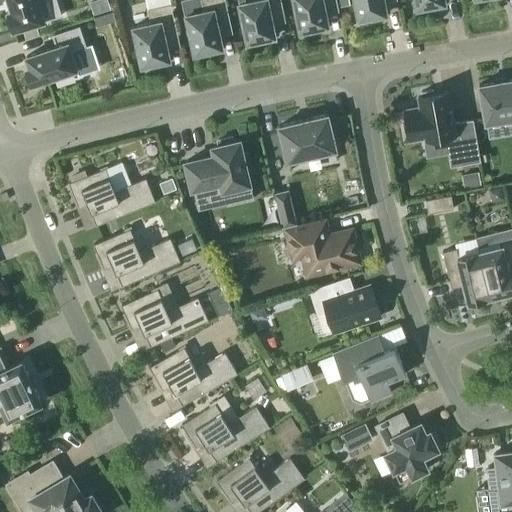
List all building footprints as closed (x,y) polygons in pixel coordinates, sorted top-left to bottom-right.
[(9,0),(12,10),(8,11),(14,30),(44,20),(38,0),(9,0)] [(201,0),(204,10),(186,14),(195,53),(198,53),(198,55),(214,51),(213,49),(223,47),(221,35),(234,32),(226,0),(201,0)] [(252,0),(240,3),(248,42),(251,41),(251,43),(266,40),(266,38),(276,36),(274,24),(286,21),(281,0),(252,0)] [(294,0),(301,31),(304,30),(304,32),(319,29),(319,27),(329,25),(327,13),(339,11),(337,0),(294,0)] [(355,0),(359,19),(362,18),(363,20),(378,17),(377,15),(387,13),(385,2),(393,0),(355,0)] [(416,0),(418,8),(421,7),(421,9),(436,7),(436,5),(446,3),(445,0),(416,0)] [(151,22),(134,26),(142,65),(145,65),(146,67),(161,63),(160,61),(170,59),(168,47),(181,44),(172,3),(148,9),(151,22)] [(57,45),(27,56),(30,66),(27,68),(32,84),(81,68),(75,51),(87,47),(79,25),(53,34),(57,45)] [(482,84),(480,84),(480,86),(486,121),(486,123),(488,122),(511,117),(511,79),(508,80),(508,79),(496,81),(496,82),(482,84)] [(406,118),(402,119),(405,132),(409,131),(410,140),(426,137),(427,139),(446,136),(455,134),(461,164),(481,161),(474,119),(455,122),(449,91),(443,92),(444,94),(438,95),(437,93),(435,93),(434,89),(421,92),(422,96),(419,96),(421,107),(405,110),(405,111),(406,118)] [(328,114),(279,125),(288,160),(337,149),(328,114)] [(207,156),(186,161),(193,188),(194,188),(199,210),(228,203),(225,189),(251,183),(247,169),(252,168),(248,152),(244,153),(240,139),(234,141),(233,136),(218,140),(219,144),(213,146),(215,154),(216,157),(208,159),(207,156)] [(74,181),(69,182),(80,207),(88,204),(97,225),(156,201),(146,178),(116,190),(106,167),(86,176),(84,172),(72,176),(74,181)] [(479,171),(462,174),(465,187),(481,184),(479,171)] [(503,186),(489,189),(492,202),(505,200),(503,186)] [(289,189),(274,192),(283,227),(297,224),(289,189)] [(452,194),(426,199),(429,213),(454,208),(452,194)] [(290,244),(286,247),(288,255),(293,257),(293,259),(310,255),(314,273),(361,262),(358,247),(359,245),(356,234),(354,232),(353,228),(329,234),(326,219),(286,229),(290,244)] [(131,228),(94,244),(105,268),(113,265),(122,286),(181,260),(171,237),(140,250),(131,228)] [(502,246),(480,251),(491,297),(511,291),(511,282),(508,266),(511,265),(511,238),(501,241),(502,246)] [(457,248),(443,252),(450,281),(463,277),(469,302),(491,297),(480,251),(459,257),(457,248)] [(350,277),(310,290),(318,314),(327,312),(334,331),(381,316),(371,284),(354,290),(350,289),(348,290),(345,280),(350,278),(350,277)] [(222,286),(208,292),(219,315),(232,309),(222,286)] [(158,288),(122,305),(133,329),(142,325),(151,346),(209,319),(198,296),(168,310),(158,288)] [(263,306),(250,311),(253,322),(267,318),(263,306)] [(379,333),(333,352),(344,378),(353,375),(356,382),(363,379),(372,400),(392,392),(388,381),(406,373),(395,346),(395,345),(385,349),(380,347),(375,336),(379,334),(379,333)] [(185,346),(150,366),(163,389),(172,385),(183,404),(238,373),(226,351),(197,368),(185,346)] [(0,347),(0,400),(8,418),(42,402),(22,360),(9,366),(1,348),(0,347)] [(287,389),(314,379),(307,362),(280,373),(287,389)] [(300,401),(317,394),(311,381),(295,388),(300,401)] [(216,402),(182,424),(197,447),(205,441),(217,460),(270,426),(257,405),(229,423),(216,402)] [(403,412),(377,425),(389,450),(385,452),(394,470),(395,470),(400,482),(412,476),(413,476),(429,468),(423,456),(440,448),(438,445),(441,443),(435,431),(432,433),(431,430),(427,432),(421,421),(410,427),(403,412)] [(291,415),(273,427),(284,443),(302,432),(291,415)] [(366,420),(353,426),(359,439),(372,432),(366,420)] [(498,467),(488,468),(490,488),(500,487),(502,502),(507,501),(507,508),(500,509),(500,511),(511,511),(511,450),(496,452),(498,467)] [(249,457),(217,480),(233,502),(241,496),(251,511),(257,511),(305,477),(291,457),(264,477),(249,457)] [(101,511),(92,495),(85,500),(82,501),(78,494),(81,493),(70,475),(63,479),(53,462),(30,475),(28,472),(9,483),(22,505),(33,499),(40,511),(48,511),(49,511),(101,511)] [(345,492),(324,510),(325,511),(355,511),(359,509),(345,492)]
